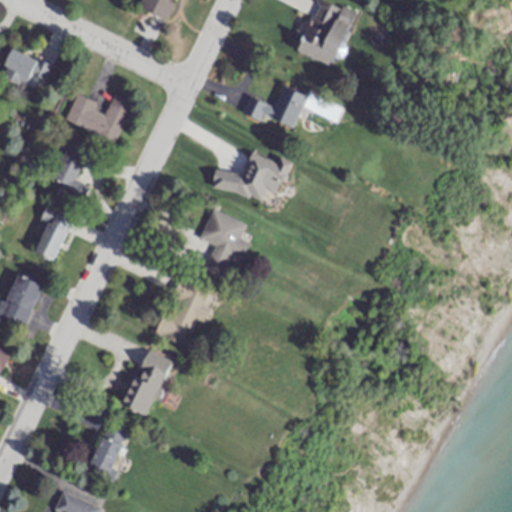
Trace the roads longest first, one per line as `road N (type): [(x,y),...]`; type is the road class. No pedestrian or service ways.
road 1 (residential): [(0,467),(226,0)]
road 2 (residential): [(18,0),(187,82)]
